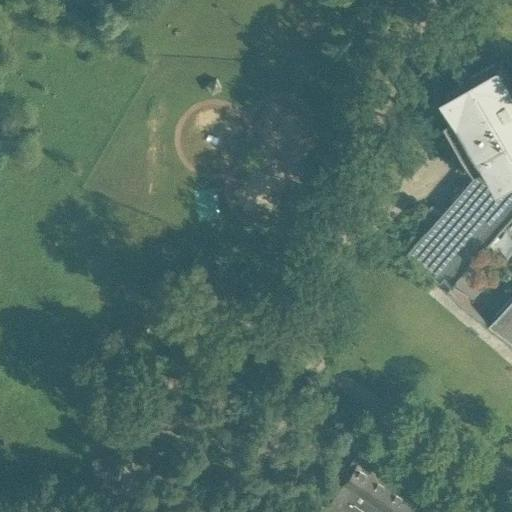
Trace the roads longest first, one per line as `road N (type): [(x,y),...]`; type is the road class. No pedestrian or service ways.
road 1 (unclassified): [(299,353),(376,93),(431,0)]
road 2 (unclassified): [(511,491),(299,353)]
road 3 (unclassified): [(245,511),(299,353)]
